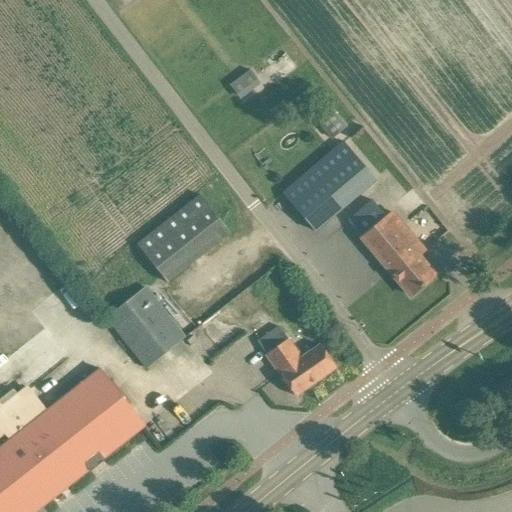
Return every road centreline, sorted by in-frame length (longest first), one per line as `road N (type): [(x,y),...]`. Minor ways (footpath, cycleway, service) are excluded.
road 1 (unclassified): [(398,394),(103,0)]
road 2 (tertiary): [(251,511),(398,394)]
road 3 (unclassified): [(511,437),(479,453),(448,451),(398,394)]
road 4 (tertiary): [(398,394),(511,309)]
